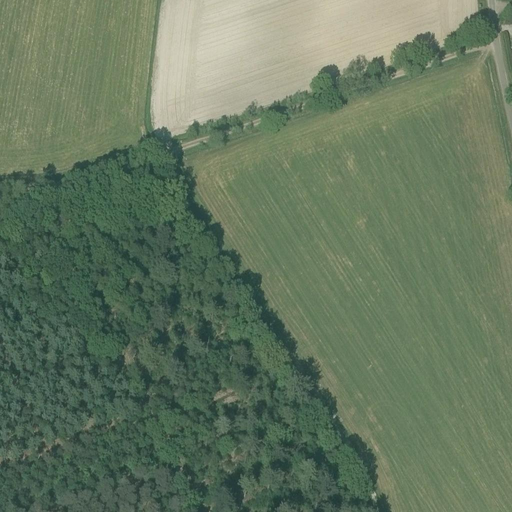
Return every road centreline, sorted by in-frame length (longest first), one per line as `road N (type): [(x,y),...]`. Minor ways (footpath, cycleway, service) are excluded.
road 1 (track): [(494,40),(154,155),(36,189),(0,189)]
road 2 (unclassified): [(511,125),(490,0)]
